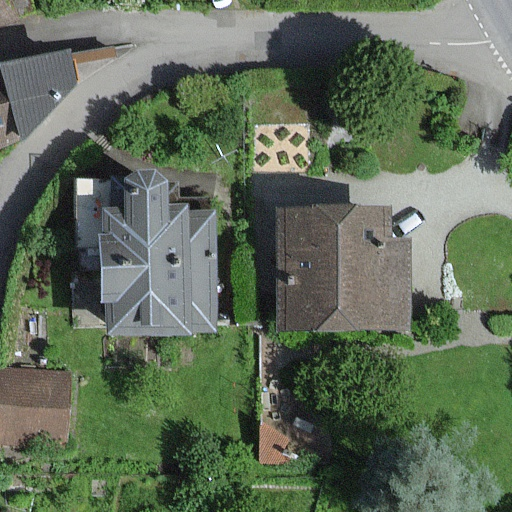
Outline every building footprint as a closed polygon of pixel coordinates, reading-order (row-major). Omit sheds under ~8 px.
[(0,0),(0,22),(18,17),(5,0),(0,0)] [(0,144),(21,138),(77,83),(69,52),(0,66),(0,144)] [(188,211),(166,211),(165,186),(74,188),(75,280),(101,279),(101,338),(210,337),(209,221),(188,222),(188,211)] [(384,208),(288,210),(290,330),(405,328),(403,245),(385,245),(384,208)] [(72,373),(0,369),(0,440),(69,444),(72,373)]
